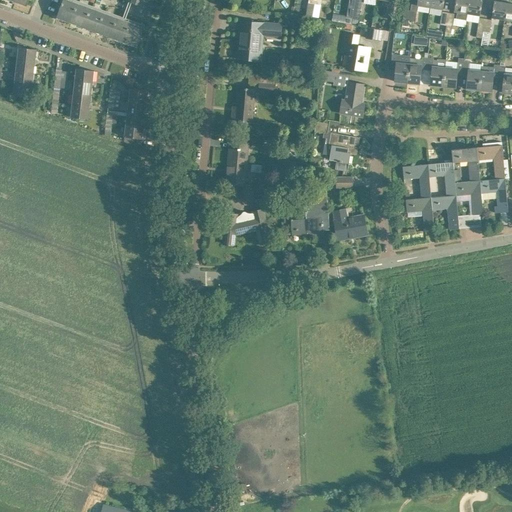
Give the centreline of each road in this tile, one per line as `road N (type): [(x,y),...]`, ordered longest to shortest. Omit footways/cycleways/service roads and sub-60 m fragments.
road 1 (residential): [(193,277),(220,0)]
road 2 (tertiary): [(215,511),(177,278)]
road 3 (tertiary): [(177,278),(166,217),(177,77)]
road 4 (residential): [(193,277),(325,274),(389,262)]
road 5 (residential): [(379,132),(511,129)]
road 6 (residential): [(389,262),(376,189),(379,132)]
road 7 (residential): [(511,110),(385,98)]
road 8 (residential): [(389,262),(511,238)]
